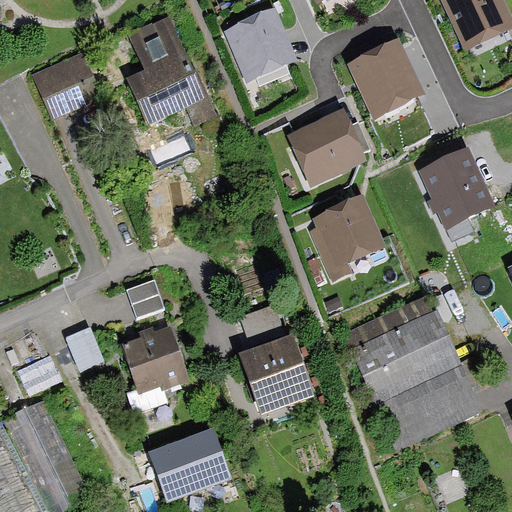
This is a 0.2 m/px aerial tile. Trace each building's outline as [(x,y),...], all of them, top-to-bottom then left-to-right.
[(223,0),(230,15),(262,0),(223,0)] [(335,0),(313,0),(318,8),(335,0)] [(511,18),(503,0),(439,0),(466,56),(511,33),(511,18)] [(247,88),(299,66),(276,13),(224,35),(247,88)] [(147,131),(206,105),(169,21),(129,38),(145,75),(127,83),(147,131)] [(426,100),(400,44),(347,68),(374,125),(382,121),(397,153),(435,135),(420,103),(426,100)] [(52,123),(104,100),(85,55),(32,77),(52,123)] [(311,191),(368,166),(364,155),(371,152),(359,124),(351,128),(345,115),(288,140),(311,191)] [(497,212),(470,153),(420,176),(451,244),(474,233),(470,224),(497,212)] [(336,275),(388,251),(364,199),(313,222),(336,275)] [(274,274),(268,276),(272,289),(278,288),(274,274)] [(137,322),(166,311),(155,282),(127,293),(137,322)] [(396,453),(483,415),(438,315),(434,316),(427,300),(344,336),(396,453)] [(276,307),(240,319),(250,350),(286,337),(276,307)] [(91,330),(65,341),(79,374),(105,363),(91,330)] [(166,394),(191,385),(171,331),(155,337),(153,331),(133,338),(136,344),(121,350),(136,394),(126,397),(133,419),(170,406),(166,394)] [(263,422),(316,403),(294,341),(241,360),(263,422)] [(63,384),(50,358),(17,373),(30,400),(63,384)] [(66,511),(93,499),(44,403),(4,424),(48,511),(66,511)] [(0,511),(42,511),(0,430),(0,511)] [(233,485),(215,434),(149,458),(167,508),(233,485)]
